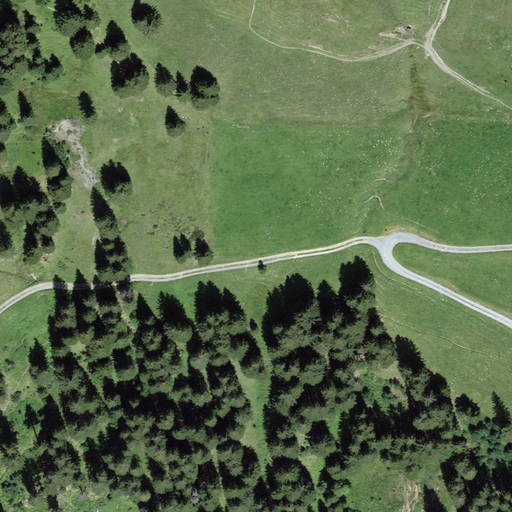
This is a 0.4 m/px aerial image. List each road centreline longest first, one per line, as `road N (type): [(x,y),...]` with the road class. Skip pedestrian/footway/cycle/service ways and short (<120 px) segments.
road 1 (track): [(0,313),(44,286),(188,274),(363,240),(382,245)]
road 2 (track): [(382,245),(395,269),(511,327)]
road 3 (track): [(382,245),(403,236),(461,253),(511,249)]
